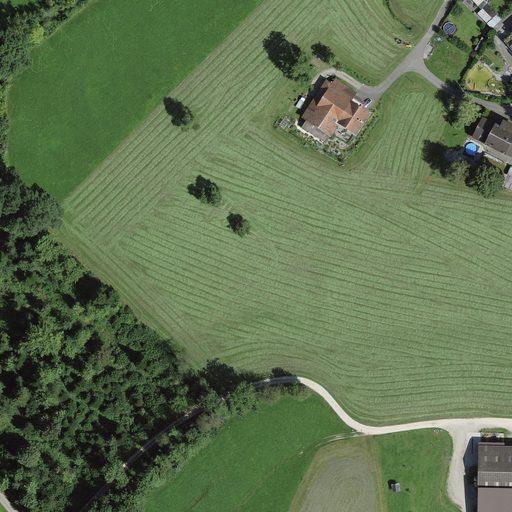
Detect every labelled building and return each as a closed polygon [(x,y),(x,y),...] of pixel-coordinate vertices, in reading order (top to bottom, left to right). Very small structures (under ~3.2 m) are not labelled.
[(471,0),(481,10),(491,0),(471,0)] [(489,5),(478,15),(492,29),(503,18),(489,5)] [(453,58),(464,63),(467,54),(457,49),(453,58)] [(356,94),(329,76),(301,120),(332,139),(340,127),(356,137),(370,116),(350,103),(356,94)] [(501,127),(482,119),(473,139),(511,157),(511,126),(503,122),(501,127)] [(484,156),(478,168),(500,178),(506,166),(484,156)] [(511,169),(503,187),(511,190),(511,169)] [(511,511),(511,449),(480,449),(478,511),(511,511)]
